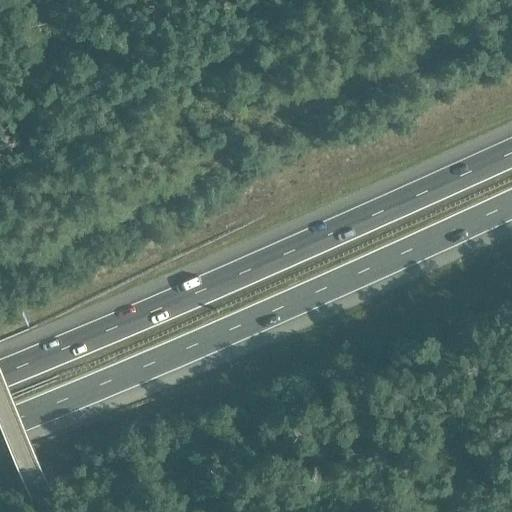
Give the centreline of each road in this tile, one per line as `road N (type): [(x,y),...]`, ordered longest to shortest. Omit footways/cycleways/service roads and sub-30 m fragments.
road 1 (motorway): [(0,426),(511,202)]
road 2 (motorway): [(511,152),(0,374)]
road 3 (unclassified): [(47,511),(0,391)]
